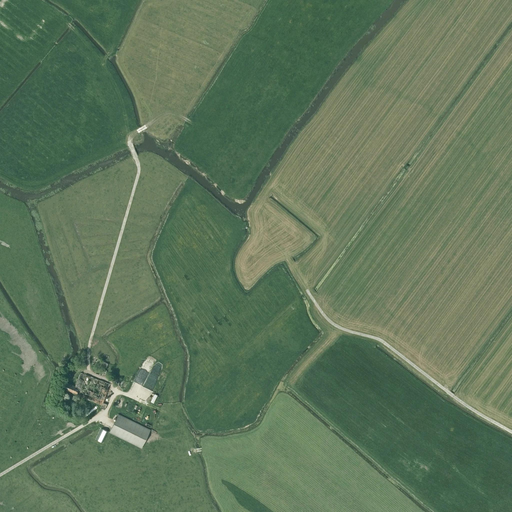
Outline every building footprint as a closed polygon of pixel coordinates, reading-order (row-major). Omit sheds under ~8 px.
[(92,364),(105,369),(108,364),(107,364),(108,361),(96,356),(95,358),(92,364)] [(106,371),(95,366),(93,372),(104,377),(106,371)] [(72,393),(101,405),(100,408),(104,410),(106,405),(102,403),(107,390),(106,389),(108,384),(80,373),(75,387),(62,381),(60,387),(72,393)] [(114,384),(121,387),(124,382),(117,379),(116,379),(114,384)] [(108,433),(112,435),(140,449),(149,431),(118,415),(108,433)] [(108,429),(101,426),(96,439),(104,441),(108,429)]
